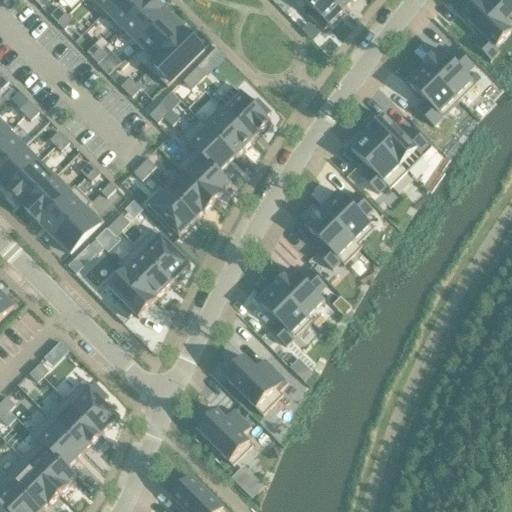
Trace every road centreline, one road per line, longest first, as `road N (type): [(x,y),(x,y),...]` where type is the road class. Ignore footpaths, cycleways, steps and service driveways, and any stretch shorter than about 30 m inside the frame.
road 1 (residential): [(416,0),(279,189),(169,395)]
road 2 (residential): [(68,313),(127,370),(169,395)]
road 3 (residential): [(169,395),(117,511)]
